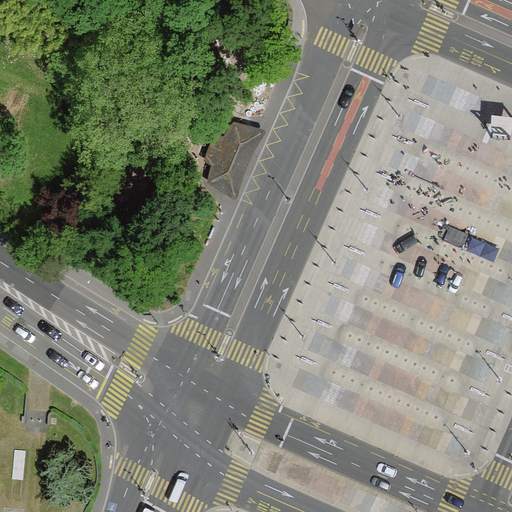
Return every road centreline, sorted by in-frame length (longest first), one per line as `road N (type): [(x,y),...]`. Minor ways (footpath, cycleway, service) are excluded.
road 1 (primary): [(369,0),(330,42),(201,333),(185,416)]
road 2 (primary): [(236,376),(374,61),(382,0)]
road 3 (secondary): [(475,511),(263,418),(241,399),(236,376)]
road 4 (tertiary): [(0,280),(185,416)]
road 5 (secondary): [(185,416),(241,467),(345,511)]
